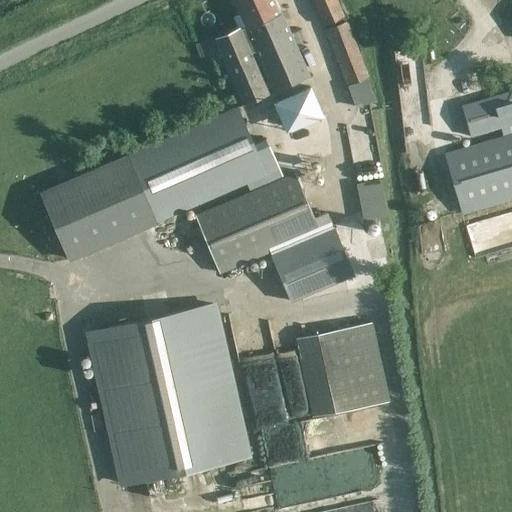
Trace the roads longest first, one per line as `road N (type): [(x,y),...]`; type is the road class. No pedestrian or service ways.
road 1 (track): [(406,511),(381,303),(331,176),(346,135),(289,0)]
road 2 (track): [(381,303),(285,318),(241,295),(68,278),(0,258)]
road 3 (unclassified): [(0,63),(139,0)]
